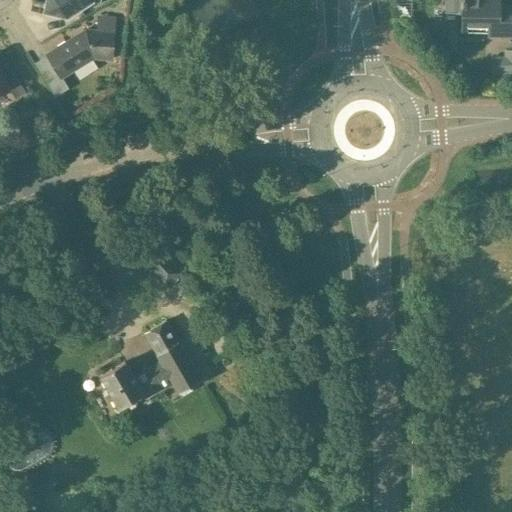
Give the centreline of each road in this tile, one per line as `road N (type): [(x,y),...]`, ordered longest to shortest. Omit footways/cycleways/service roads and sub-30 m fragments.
road 1 (tertiary): [(346,179),(389,435)]
road 2 (tertiary): [(389,435),(385,176)]
road 3 (residential): [(0,193),(111,158),(182,147)]
road 4 (residential): [(317,114),(182,147)]
road 5 (residential): [(182,147),(315,146)]
